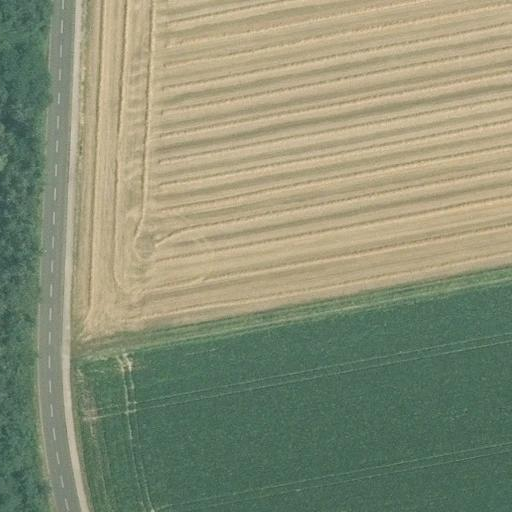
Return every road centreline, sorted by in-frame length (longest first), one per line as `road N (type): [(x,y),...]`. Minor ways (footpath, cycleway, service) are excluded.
road 1 (residential): [(75,511),(59,428),(79,0)]
road 2 (track): [(511,290),(60,367)]
